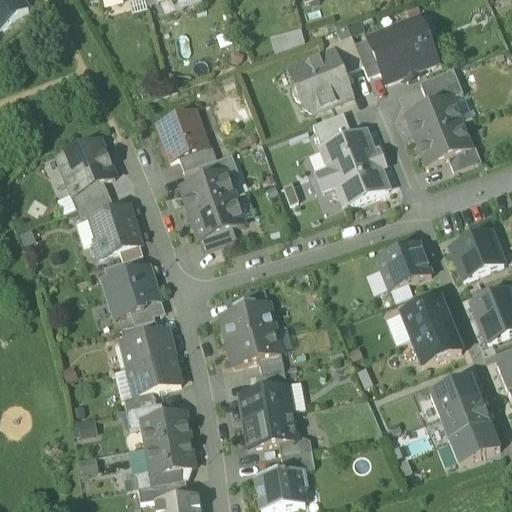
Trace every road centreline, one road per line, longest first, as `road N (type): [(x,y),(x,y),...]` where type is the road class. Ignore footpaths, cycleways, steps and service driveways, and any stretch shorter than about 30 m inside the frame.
road 1 (residential): [(422,220),(511,449)]
road 2 (residential): [(422,220),(188,290)]
road 3 (residential): [(188,290),(226,511)]
road 4 (residential): [(131,146),(188,290)]
